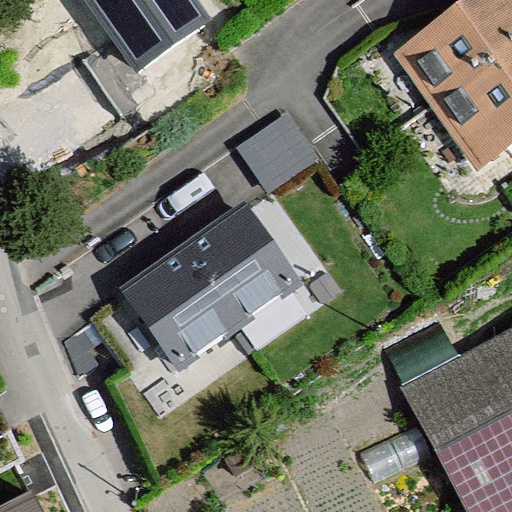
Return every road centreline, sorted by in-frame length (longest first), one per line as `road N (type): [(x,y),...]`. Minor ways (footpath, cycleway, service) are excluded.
road 1 (unknown): [(13,255),(335,42)]
road 2 (unclassified): [(115,511),(64,409),(13,255),(0,186)]
